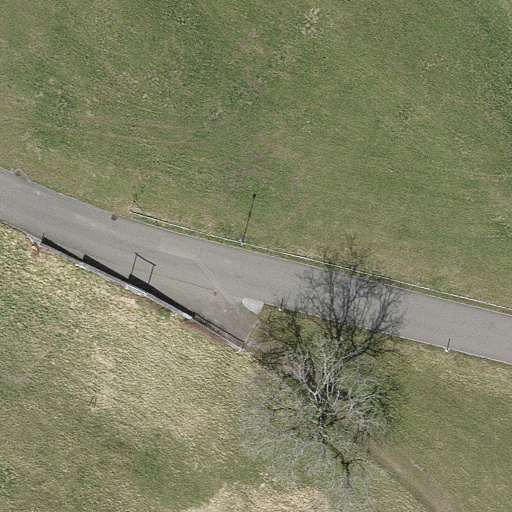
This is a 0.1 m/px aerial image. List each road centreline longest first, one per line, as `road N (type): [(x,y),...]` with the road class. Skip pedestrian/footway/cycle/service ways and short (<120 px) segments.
road 1 (unclassified): [(511,342),(125,248),(0,197)]
road 2 (track): [(180,262),(236,325),(446,511)]
